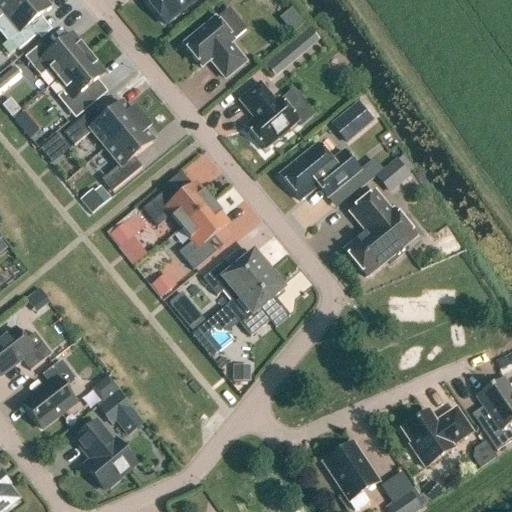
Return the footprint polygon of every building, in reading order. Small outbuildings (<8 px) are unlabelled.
[(51,9),(43,0),(23,0),(4,16),(0,19),(0,30),(11,43),(19,53),(38,36),(30,27),(51,9)] [(23,0),(0,0),(0,11),(4,16),(23,0)] [(146,0),(145,1),(165,26),(196,0),(146,0)] [(281,19),(294,34),(306,25),(293,9),(281,19)] [(210,62),(225,80),(245,64),(230,46),(234,43),(216,21),(183,48),(201,69),(210,62)] [(44,44),(24,60),(40,79),(48,72),(57,82),(88,56),(72,36),(51,53),(44,44)] [(292,44),(265,67),(275,78),(302,55),(292,44)] [(88,56),(57,82),(65,92),(57,99),(72,118),(92,102),(84,93),(105,76),(88,56)] [(276,103),(261,85),(239,103),(254,121),(245,129),(264,152),(298,124),(279,101),(276,103)] [(91,134),(105,151),(141,121),(133,111),(129,114),(122,105),(101,122),(93,112),(64,136),(74,148),(91,134)] [(373,125),(356,106),(336,124),(353,143),(373,125)] [(13,123),(29,141),(41,131),(25,113),(13,123)] [(141,121),(105,151),(119,168),(102,182),(112,194),(141,170),(133,160),(154,143),(146,134),(149,131),(141,121)] [(360,173),(344,153),(331,163),(317,146),(279,177),(300,203),(328,181),(337,192),(360,173)] [(375,180),(377,178),(383,173),(374,162),(366,169),(375,180)] [(377,178),(391,194),(409,178),(396,162),(377,178)] [(171,218),(181,230),(212,205),(195,185),(178,199),(173,202),(164,192),(142,211),(157,229),(171,218)] [(87,192),(94,208),(108,202),(102,186),(87,192)] [(367,235),(344,254),(365,279),(387,262),(390,266),(407,252),(403,248),(415,239),(394,213),(391,216),(374,195),(350,214),(367,235)] [(178,254),(193,273),(216,254),(208,245),(212,239),(228,226),(212,205),(181,230),(192,243),(178,254)] [(109,237),(119,250),(146,229),(136,217),(109,237)] [(228,288),(237,299),(271,271),(265,265),(260,264),(253,255),(229,274),(222,265),(202,281),(216,298),(228,288)] [(234,319),(250,339),(269,323),(260,310),(283,292),(275,283),(276,278),(271,271),(237,299),(224,308),(234,319)] [(177,293),(164,276),(148,289),(161,306),(177,293)] [(182,296),(171,305),(178,314),(189,304),(182,296)] [(281,319),(293,307),(283,296),(270,308),(281,319)] [(34,334),(23,342),(15,331),(0,341),(0,377),(0,378),(21,361),(30,372),(51,357),(34,334)] [(23,407),(41,431),(74,405),(64,392),(76,383),(61,363),(42,377),(49,387),(23,407)] [(233,384),(230,384),(242,399),(254,385),(251,385),(251,368),(233,368),(233,384)] [(493,424),(482,432),(496,454),(511,443),(511,433),(508,429),(511,426),(511,394),(503,381),(476,399),(493,424)] [(98,410),(111,426),(115,422),(127,437),(142,425),(130,411),(117,395),(98,410)] [(427,414),(402,430),(412,445),(409,447),(425,471),(452,452),(450,449),(472,435),(456,411),(440,422),(441,423),(435,427),(427,414)] [(116,444),(113,446),(96,426),(75,443),(92,463),(85,469),(104,492),(108,489),(110,492),(121,483),(118,480),(134,466),(116,444)] [(362,495),(378,485),(352,445),(322,465),(348,504),(349,504),(353,511),(354,511),(368,503),(362,495)] [(414,494),(403,477),(383,491),(394,507),(414,494)] [(0,511),(5,511),(16,504),(6,490),(8,489),(0,479),(0,511)] [(424,491),(396,510),(397,511),(412,511),(430,500),(424,491)]
